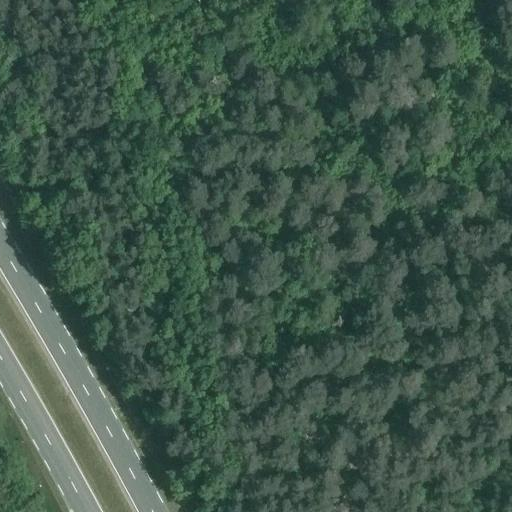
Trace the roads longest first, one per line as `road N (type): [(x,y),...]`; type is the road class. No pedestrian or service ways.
road 1 (primary): [(147,511),(0,247)]
road 2 (primary): [(0,366),(84,511)]
